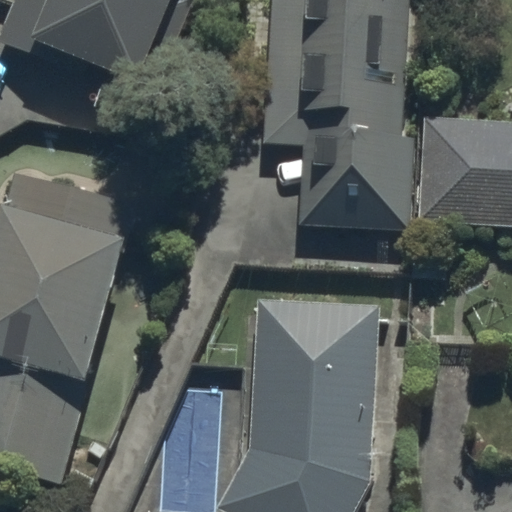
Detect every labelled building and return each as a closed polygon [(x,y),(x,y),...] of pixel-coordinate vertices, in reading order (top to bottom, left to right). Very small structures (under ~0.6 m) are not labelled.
[(14,0),(0,35),(0,38),(86,74),(95,52),(136,69),(165,0),(14,0)] [(272,0),(265,137),(305,139),(301,218),(410,223),(415,131),(402,130),(408,0),(272,0)] [(511,219),(511,114),(427,110),(421,214),(511,219)] [(138,198),(17,170),(0,225),(0,461),(60,479),(138,198)] [(378,301),(257,295),(253,443),(220,500),(241,511),(350,511),(371,476),(378,301)]
